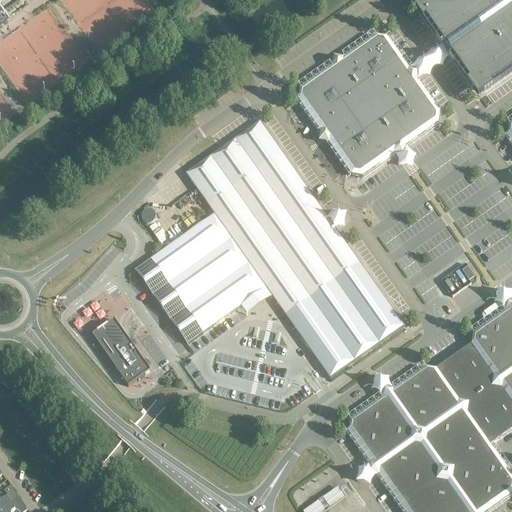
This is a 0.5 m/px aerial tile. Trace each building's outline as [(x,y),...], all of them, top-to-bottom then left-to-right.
[(511,0),(428,0),(416,9),(474,91),(484,92),(511,72),(511,0)] [(0,22),(9,16),(0,3),(0,22)] [(300,91),(298,101),(320,133),(326,134),(330,140),(329,145),(351,177),(362,179),(437,126),(439,115),(386,39),(375,37),(343,60),(343,65),(337,69),(332,68),(300,91)] [(254,299),(266,290),(329,380),(404,328),(346,246),(320,209),(260,123),(221,151),(186,176),(214,216),(205,222),(189,234),(135,272),(187,346),(254,299)] [(475,278),(468,268),(462,272),(469,282),(475,278)] [(511,312),(510,314),(504,313),(473,336),(471,346),(436,371),(425,369),(393,392),(393,397),(387,401),(381,400),(350,422),(348,433),(370,465),(376,466),(380,471),(379,477),(403,511),(488,511),(511,495),(511,479),(489,447),(511,430),(511,312)] [(150,372),(147,368),(149,366),(146,362),(144,363),(133,348),(135,346),(132,342),(130,343),(114,321),(92,336),(128,388),(150,372)] [(0,511),(19,499),(17,497),(16,498),(15,495),(16,494),(10,487),(4,492),(7,496),(6,499),(3,501),(0,500),(0,511)] [(21,501),(19,499),(0,511),(13,511),(15,511),(18,511),(26,511),(27,511),(22,504),(21,504),(20,502),(21,501)] [(327,511),(330,510),(323,499),(318,503),(324,511),(327,511)]
